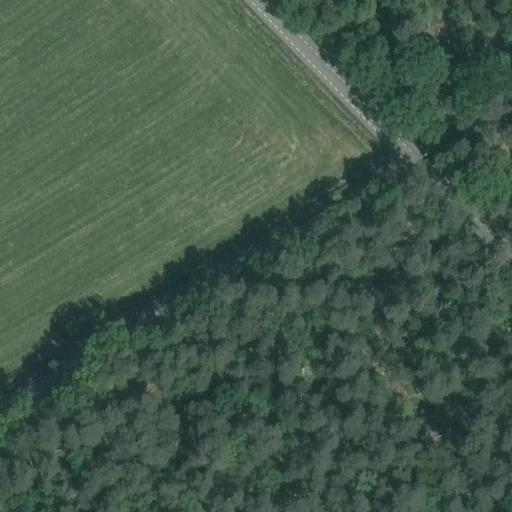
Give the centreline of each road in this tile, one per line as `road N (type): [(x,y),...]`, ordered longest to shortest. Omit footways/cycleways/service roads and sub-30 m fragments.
road 1 (unclassified): [(0,409),(408,170)]
road 2 (tertiary): [(408,170),(248,0)]
road 3 (tertiary): [(511,270),(408,170)]
